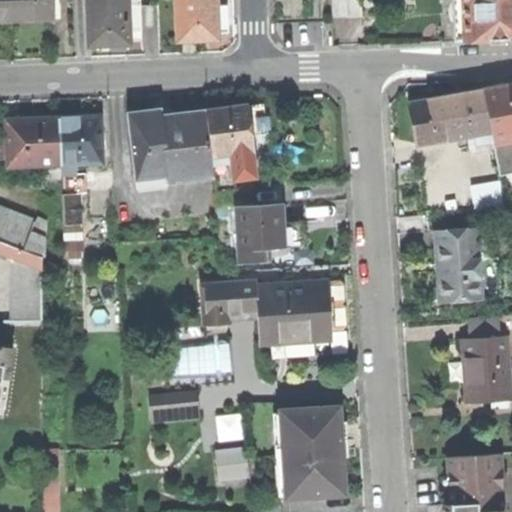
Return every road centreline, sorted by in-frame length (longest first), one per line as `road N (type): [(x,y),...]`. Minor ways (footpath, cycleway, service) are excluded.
road 1 (residential): [(390,511),(362,73)]
road 2 (residential): [(0,83),(254,76)]
road 3 (residential): [(511,60),(362,73)]
